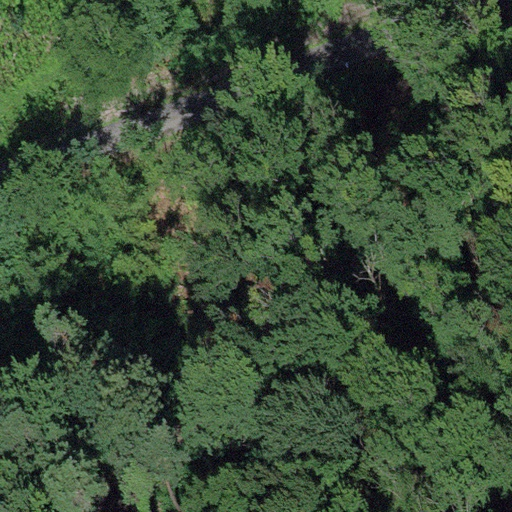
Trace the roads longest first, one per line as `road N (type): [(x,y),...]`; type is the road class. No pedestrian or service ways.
road 1 (residential): [(339,0),(164,85),(0,180)]
road 2 (track): [(0,126),(108,34),(177,0)]
